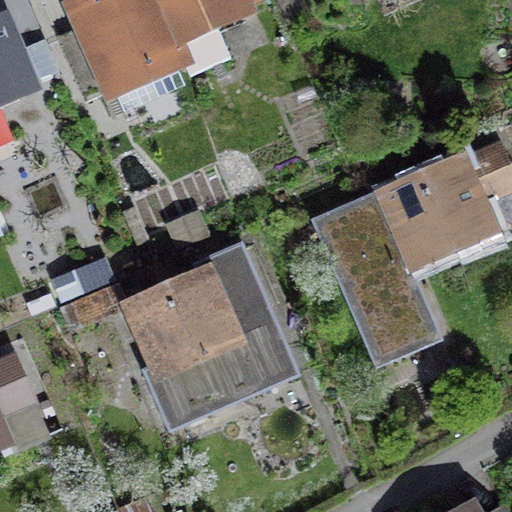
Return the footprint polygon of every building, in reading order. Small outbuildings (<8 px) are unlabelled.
[(167,54),(143,0),(68,0),(55,6),(100,107),(176,74),(167,54)] [(243,14),(236,0),(143,0),(167,54),(245,19),(243,14)] [(236,0),(243,14),(274,0),(236,0)] [(0,97),(27,87),(0,23),(0,97)] [(511,192),(495,151),(459,165),(456,158),(360,196),(363,204),(391,274),(488,236),(477,208),(511,194),(511,192)] [(363,204),(307,226),(366,372),(421,350),(391,274),(363,204)] [(201,272),(106,310),(131,372),(139,393),(158,438),(291,385),(238,251),(199,267),(201,272)] [(0,450),(9,446),(14,457),(46,442),(9,360),(0,364),(0,450)]
